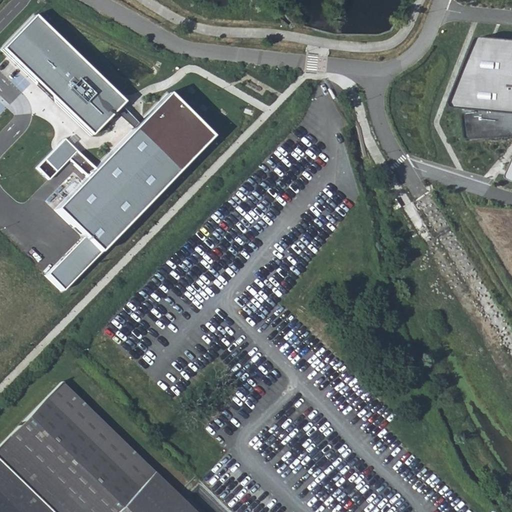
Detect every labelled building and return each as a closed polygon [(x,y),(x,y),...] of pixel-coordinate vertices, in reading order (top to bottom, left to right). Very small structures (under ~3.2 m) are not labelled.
[(33,16),(1,49),(43,89),(93,136),(120,109),(126,103),(33,16)] [(511,42),(480,41),(449,106),(479,110),(464,112),(465,138),(511,135),(511,42)] [(87,178),(54,211),(82,239),(45,276),(62,294),(65,291),(98,257),(213,139),(167,96),(143,120),(138,126),(95,170),(87,178)] [(126,103),(120,109),(138,126),(143,120),(126,103)] [(95,170),(63,141),(39,165),(36,168),(50,181),(68,160),(87,178),(95,170)] [(0,442),(0,511),(108,511),(151,466),(60,380),(0,442)] [(108,511),(198,511),(183,497),(151,466),(108,511)]
